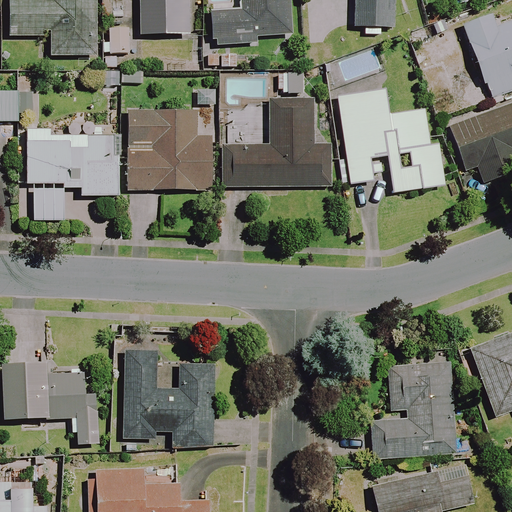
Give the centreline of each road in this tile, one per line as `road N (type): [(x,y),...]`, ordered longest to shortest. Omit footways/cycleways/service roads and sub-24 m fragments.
road 1 (residential): [(295,289),(0,275)]
road 2 (residential): [(295,289),(292,511)]
road 3 (residential): [(511,250),(425,282),(295,289)]
